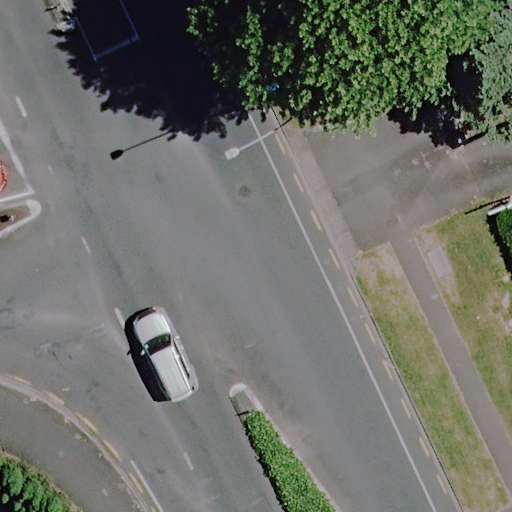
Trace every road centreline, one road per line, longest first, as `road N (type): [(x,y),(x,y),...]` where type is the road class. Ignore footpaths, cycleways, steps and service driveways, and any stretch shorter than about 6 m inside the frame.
road 1 (secondary): [(313,511),(147,181)]
road 2 (secondary): [(147,181),(62,0)]
road 3 (tertiary): [(147,181),(0,220)]
